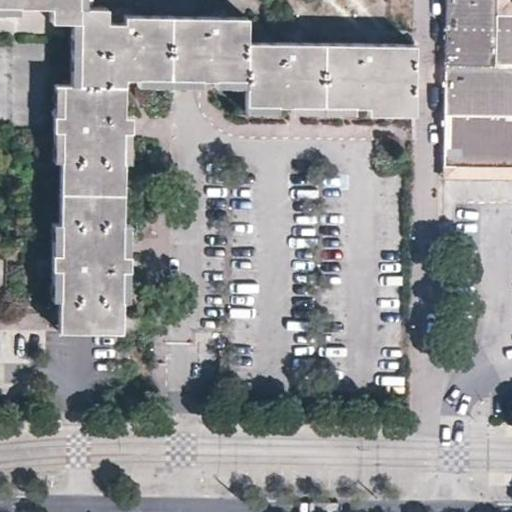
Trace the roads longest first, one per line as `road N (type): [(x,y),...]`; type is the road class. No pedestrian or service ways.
road 1 (residential): [(182,509),(372,511)]
road 2 (residential): [(0,507),(182,509)]
